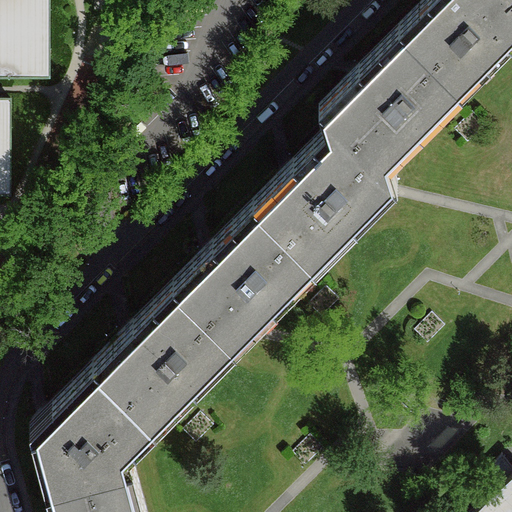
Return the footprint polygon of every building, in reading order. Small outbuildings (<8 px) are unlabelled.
[(50,0),(0,0),(0,69),(51,69),(50,0)] [(511,0),(421,0),(401,21),(465,84),(511,36),(511,0)] [(321,100),(398,177),(393,155),(465,84),(401,21),(321,100)] [(12,97),(0,97),(0,185),(12,186),(12,97)] [(255,195),(319,258),(387,188),(398,177),(321,100),(327,122),(255,195)] [(174,276),(239,338),(248,329),(319,258),(255,195),(174,276)] [(94,356),(158,418),(239,338),(174,276),(94,356)] [(48,480),(135,457),(132,446),(158,418),(94,356),(31,419),(48,480)] [(55,511),(149,511),(135,457),(48,480),(55,511)] [(511,511),(511,471),(470,511),(511,511)]
